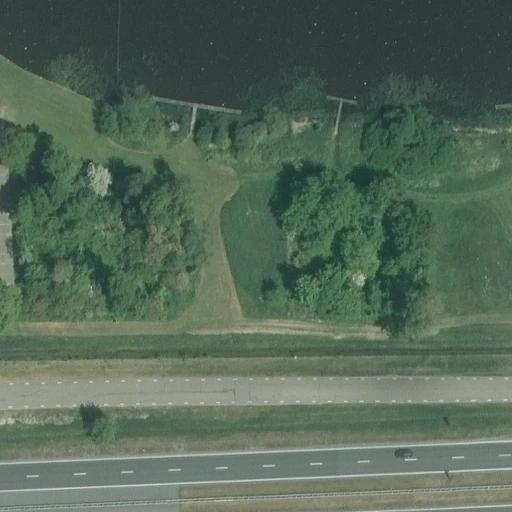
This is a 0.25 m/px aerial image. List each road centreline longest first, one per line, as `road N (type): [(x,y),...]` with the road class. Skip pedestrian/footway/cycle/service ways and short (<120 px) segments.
road 1 (trunk): [(511,457),(0,480)]
road 2 (unclassified): [(0,398),(511,390)]
